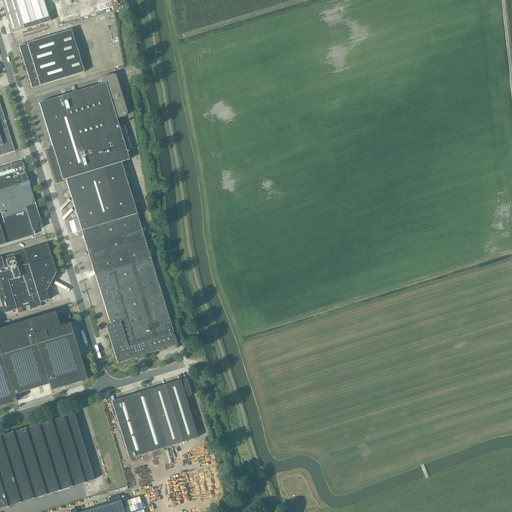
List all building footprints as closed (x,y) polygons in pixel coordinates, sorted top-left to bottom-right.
[(1,0),(12,33),(50,21),(43,0),(1,0)] [(105,22),(17,49),(22,67),(111,40),(105,22)] [(115,55),(27,82),(30,92),(118,65),(115,55)] [(101,84),(39,103),(63,180),(65,180),(68,189),(68,190),(67,191),(70,194),(72,200),(71,200),(70,202),(73,204),(75,210),(73,212),(76,215),(76,214),(78,219),(73,220),(77,233),(81,231),(110,325),(106,326),(117,363),(136,358),(136,360),(146,357),(145,355),(177,345),(121,162),(124,161),(129,160),(126,151),(132,149),(124,125),(119,127),(116,118),(125,116),(127,112),(116,76),(113,74),(102,78),(100,81),(101,84)] [(0,155),(15,151),(0,104),(0,155)] [(0,245),(34,235),(33,231),(38,229),(36,224),(41,222),(40,217),(39,217),(36,208),(28,182),(22,161),(0,168),(0,245)] [(12,254),(0,257),(0,299),(4,313),(17,309),(18,313),(23,312),(22,308),(29,306),(30,310),(41,306),(40,302),(49,300),(46,291),(56,272),(47,243),(12,254)] [(0,405),(16,401),(15,395),(49,384),(51,390),(87,379),(80,356),(70,324),(70,323),(59,326),(55,312),(30,319),(0,328),(0,405)] [(111,401),(129,458),(197,437),(185,397),(191,395),(186,378),(111,401)] [(0,435),(0,508),(94,480),(73,413),(0,435)] [(117,458),(111,460),(117,481),(122,480),(117,458)] [(124,511),(120,496),(119,495),(109,498),(110,503),(80,511),(77,511),(76,509),(75,509),(71,510),(71,511),(124,511)]
